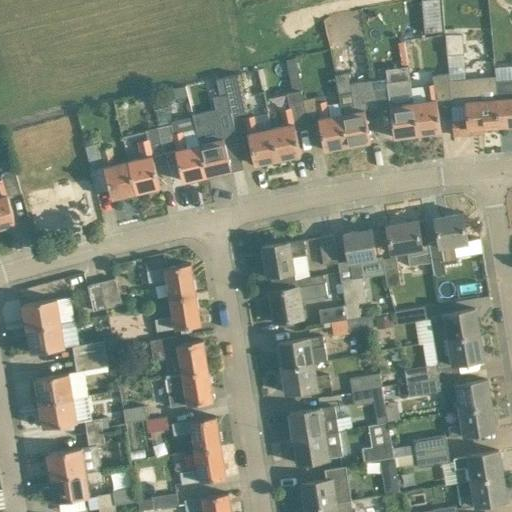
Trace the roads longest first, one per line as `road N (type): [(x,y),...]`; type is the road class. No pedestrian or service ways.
road 1 (residential): [(262,511),(215,221)]
road 2 (unclassified): [(215,221),(489,167)]
road 3 (unclassified): [(0,274),(215,221)]
road 4 (residential): [(511,309),(489,167)]
